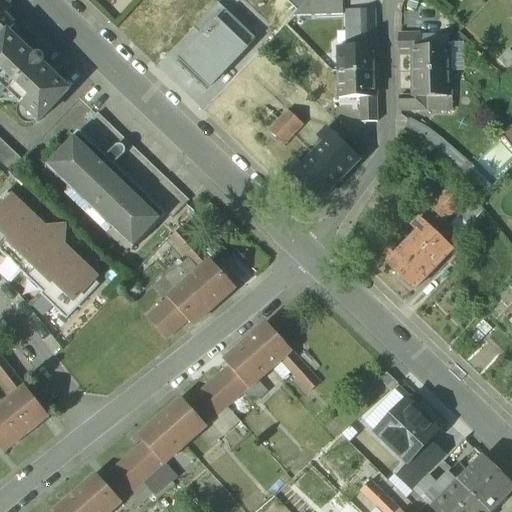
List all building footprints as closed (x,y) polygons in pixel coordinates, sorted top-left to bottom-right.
[(0,0),(0,39),(8,31),(15,24),(4,14),(11,7),(3,0),(0,0)] [(342,0),(308,0),(292,17),(343,16),(342,0)] [(202,38),(227,12),(218,3),(193,30),(202,38)] [(372,11),(358,12),(359,33),(359,48),(373,47),(372,11)] [(177,64),(205,91),(255,39),(227,12),(202,38),(177,64)] [(358,12),(346,12),(346,33),(359,33),(358,12)] [(450,26),(429,22),(426,35),(447,39),(450,26)] [(34,57),(8,31),(0,39),(0,85),(9,94),(42,57),(40,55),(37,55),(34,57)] [(359,33),(346,33),(347,49),(359,48),(359,33)] [(419,47),(419,34),(397,35),(397,49),(411,48),(411,47),(419,47)] [(419,47),(411,47),(411,48),(412,73),(449,72),(449,46),(419,47)] [(347,49),(338,49),(340,75),(374,73),(373,47),(359,48),(347,49)] [(44,60),(42,57),(9,94),(39,122),(70,89),(43,65),(44,62),(44,60)] [(449,72),(412,73),(413,97),(413,98),(426,97),(450,97),(449,72)] [(374,73),(340,75),(341,100),(360,99),(376,98),(374,73)] [(426,97),(413,98),(413,97),(400,98),(400,112),(419,111),(419,106),(426,106),(426,97)] [(450,97),(426,97),(426,106),(419,106),(419,111),(450,110),(450,97)] [(376,98),(360,99),(361,123),(372,122),(375,122),(376,98)] [(303,125),(289,111),(279,121),(293,135),(303,125)] [(95,115),(80,131),(90,141),(105,124),(95,115)] [(293,135),(279,121),(269,131),(283,145),(293,135)] [(361,123),(359,123),(359,141),(372,141),(372,122),(361,123)] [(105,124),(90,141),(98,148),(113,132),(105,124)] [(331,135),(324,128),(317,136),(323,142),(311,155),(340,181),(360,161),(332,134),(331,135)] [(90,141),(80,131),(78,133),(77,132),(61,150),(62,151),(45,169),(87,210),(93,204),(94,204),(88,210),(131,251),(148,233),(149,234),(165,216),(164,216),(166,214),(163,211),(155,203),(147,196),(139,188),(131,180),(123,173),(115,165),(130,148),(122,140),(106,156),(98,148),(90,141)] [(113,132),(98,148),(106,156),(122,140),(113,132)] [(21,159),(0,139),(0,170),(6,176),(21,159)] [(130,148),(115,165),(123,173),(139,157),(130,148)] [(311,155),(301,166),(294,159),(286,168),(293,174),(292,175),(320,202),(340,181),(311,155)] [(139,157),(123,173),(131,180),(147,164),(139,157)] [(147,164),(131,180),(139,188),(155,172),(147,164)] [(155,172),(139,188),(147,196),(163,179),(155,172)] [(163,179),(147,196),(155,203),(171,187),(163,179)] [(171,187),(155,203),(163,211),(179,195),(171,187)] [(463,202),(449,188),(439,198),(453,212),(463,202)] [(7,193),(0,200),(0,249),(32,220),(33,218),(7,193)] [(179,195),(163,211),(166,214),(172,219),(187,203),(179,195)] [(453,212),(439,198),(429,209),(444,222),(453,212)] [(453,250),(426,224),(425,224),(420,219),(411,227),(417,233),(406,244),(433,270),(453,250)] [(32,220),(0,249),(0,255),(40,294),(73,259),(59,245),(62,242),(63,229),(50,229),(47,234),(32,220)] [(210,262),(182,230),(171,239),(200,271),(210,262)] [(433,270),(406,244),(395,256),(389,250),(381,259),(386,265),(413,291),(433,270)] [(73,259),(40,294),(38,296),(65,321),(98,286),(74,263),(75,262),(73,259)] [(200,271),(190,280),(214,308),(235,289),(211,262),(210,262),(200,271)] [(190,280),(168,299),(169,300),(188,322),(193,327),(214,308),(190,280)] [(169,300),(147,320),(166,341),(188,322),(169,300)] [(292,351),(267,323),(245,342),(271,371),(281,362),(291,352),(292,351)] [(271,371),(245,342),(224,361),(229,367),(248,388),(249,390),(271,371)] [(320,385),(291,352),(281,362),(310,394),(320,385)] [(26,389),(0,356),(0,379),(15,398),(26,389)] [(229,367),(208,386),(227,408),(248,388),(229,367)] [(398,385),(387,374),(379,381),(391,392),(398,385)] [(227,408),(208,386),(187,405),(206,427),(227,408)] [(15,398),(3,407),(26,436),(50,418),(27,388),(26,389),(15,398)] [(181,400),(160,419),(186,447),(207,428),(187,405),(181,400)] [(377,434),(408,464),(428,442),(438,432),(407,402),(377,434)] [(3,407),(0,409),(0,447),(0,448),(5,453),(26,436),(3,407)] [(186,447),(160,419),(139,438),(144,443),(163,465),(164,466),(186,447)] [(396,476),(414,493),(429,477),(443,463),(446,459),(428,442),(408,464),(396,476)] [(163,465),(144,443),(123,462),(142,484),(163,465)] [(491,511),(511,490),(511,486),(483,458),(458,483),(486,511),(491,511)] [(142,484),(123,462),(102,481),(121,503),(142,484)] [(443,463),(429,477),(438,485),(449,474),(452,471),(443,463)] [(486,511),(458,483),(449,474),(438,485),(429,477),(414,493),(429,506),(434,511),(486,511)] [(102,481),(97,476),(75,495),(91,511),(112,511),(122,504),(102,481)] [(398,511),(369,483),(360,492),(380,511),(398,511)] [(91,511),(75,495),(56,511),(91,511)]
